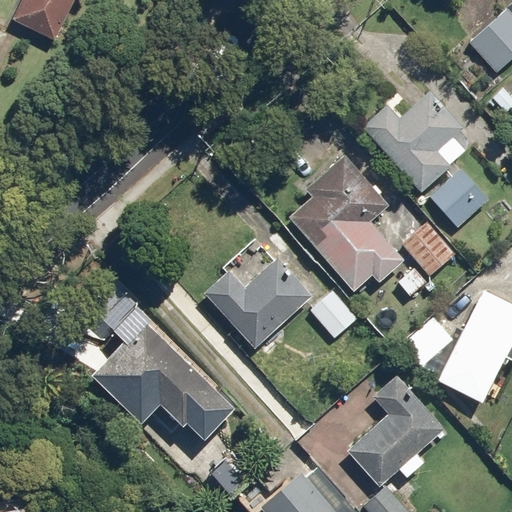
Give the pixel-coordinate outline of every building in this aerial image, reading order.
[(23,0),(16,14),(56,37),(76,0),(23,0)] [(511,3),(471,39),(498,70),(511,57),(511,3)] [(404,112),(392,98),(364,122),(424,191),(457,162),(444,147),(468,126),(433,87),(404,112)] [(393,199),(348,147),(306,184),(313,192),(291,211),(359,289),(377,274),(380,278),(408,254),(374,215),(393,199)] [(488,198),(462,168),(432,195),(458,225),(488,198)] [(430,220),(404,240),(432,276),(458,256),(430,220)] [(254,276),(240,260),(206,289),(256,346),(318,292),(283,251),(254,276)] [(430,281),(416,265),(398,281),(411,296),(430,281)] [(508,355),(511,357),(511,295),(485,284),(443,378),(488,399),(508,355)] [(359,316),(335,288),(311,309),(336,337),(359,316)] [(219,389),(154,315),(93,367),(127,406),(150,386),(181,422),(219,389)] [(454,337),(435,315),(404,341),(423,363),(454,337)] [(392,409),(348,447),(380,484),(403,464),(411,473),(429,458),(422,450),(450,426),(402,371),(378,392),(392,409)] [(272,511),(365,511),(317,455),(264,501),(272,511)] [(414,511),(388,482),(365,501),(373,511),(414,511)] [(29,511),(25,496),(0,502),(0,511),(29,511)]
